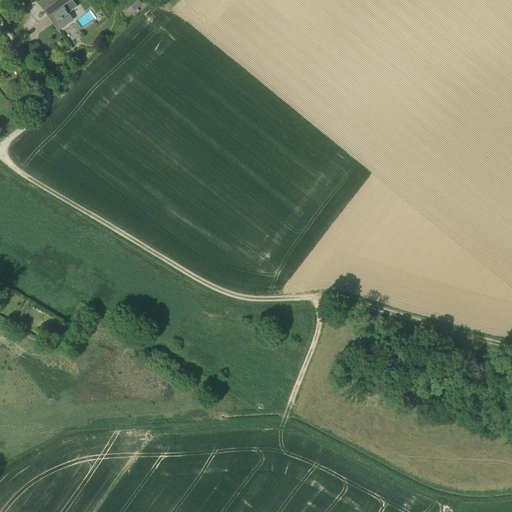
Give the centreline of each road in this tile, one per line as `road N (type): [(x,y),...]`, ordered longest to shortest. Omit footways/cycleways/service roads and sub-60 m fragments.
road 1 (track): [(0,156),(206,286),(247,300),(315,297),(318,328),(280,431)]
road 2 (unclassified): [(0,148),(49,103),(46,86),(0,24)]
